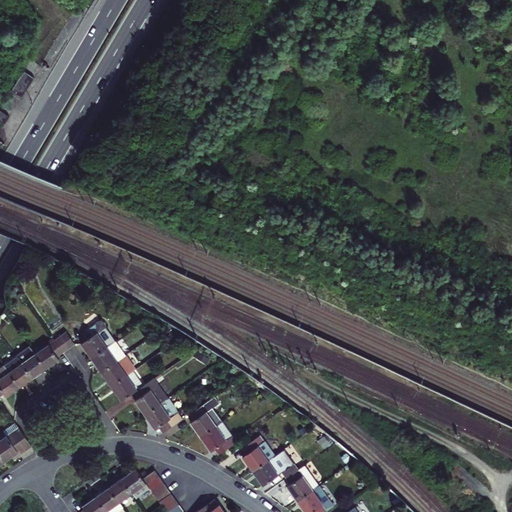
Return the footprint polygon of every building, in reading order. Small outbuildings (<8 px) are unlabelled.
[(89,353),(94,359),(109,349),(116,344),(102,325),(101,325),(98,324),(89,331),(93,337),(83,345),(89,353)] [(64,331),(58,336),(67,349),(73,344),(64,331)] [(58,336),(53,339),(63,352),(67,349),(58,336)] [(33,353),(44,369),(53,362),(59,359),(57,356),(63,352),(53,339),(33,353)] [(17,356),(32,378),(39,373),(44,369),(33,353),(27,345),(15,354),(17,356)] [(98,366),(103,373),(119,362),(109,349),(94,359),(98,366)] [(4,366),(9,372),(20,387),(26,382),(32,378),(17,356),(4,366)] [(108,380),(114,387),(129,376),(119,362),(103,373),(108,380)] [(0,378),(0,396),(3,394),(6,397),(13,392),(20,387),(9,372),(0,378)] [(119,395),(124,402),(135,394),(139,390),(129,376),(114,387),(119,395)] [(153,380),(148,384),(162,404),(167,400),(153,380)] [(162,404),(148,384),(139,390),(135,394),(139,400),(137,401),(140,406),(146,415),(162,404)] [(202,437),(224,421),(214,407),(221,403),(216,396),(190,414),(195,420),(191,423),(196,428),(202,437)] [(184,419),(169,399),(167,400),(162,404),(146,415),(152,423),(157,430),(160,428),(164,433),(184,419)] [(224,421),(202,437),(207,445),(212,451),(215,449),(219,455),(238,441),(224,421)] [(20,453),(31,445),(18,427),(0,439),(0,458),(3,463),(13,455),(15,457),(20,453)] [(254,471),(270,460),(260,445),(266,441),(261,435),(243,448),(248,454),(244,456),(250,465),(254,471)] [(276,456),(266,441),(260,445),(270,460),(276,456)] [(280,474),(270,460),(254,471),(260,480),(264,485),(280,474)] [(283,472),(288,478),(299,470),(295,463),(283,472)] [(306,465),(299,470),(288,478),(292,484),(288,487),(294,496),(298,500),(320,484),(306,465)] [(150,483),(145,477),(139,468),(132,472),(125,478),(135,491),(139,496),(152,487),(150,483)] [(145,477),(150,483),(161,475),(157,469),(145,477)] [(161,475),(150,483),(152,487),(154,489),(166,481),(161,475)] [(135,491),(125,478),(117,483),(111,488),(121,502),(135,491)] [(158,495),(170,487),(166,481),(154,489),(158,495)] [(335,505),(320,484),(298,500),(304,509),(306,511),(311,511),(312,511),(326,511),(329,510),(335,505)] [(174,493),(170,487),(158,495),(163,502),(174,493)] [(121,502),(111,488),(106,491),(98,497),(108,511),(121,502)] [(167,507),(179,499),(174,493),(163,502),(166,506),(167,507)] [(109,511),(108,511),(98,497),(91,501),(83,507),(85,510),(82,511),(109,511)] [(172,511),(182,505),(179,499),(167,507),(170,511),(172,511)] [(225,511),(224,510),(221,505),(220,506),(216,499),(197,511),(225,511)] [(108,511),(109,511),(117,511),(125,507),(121,502),(108,511)]
